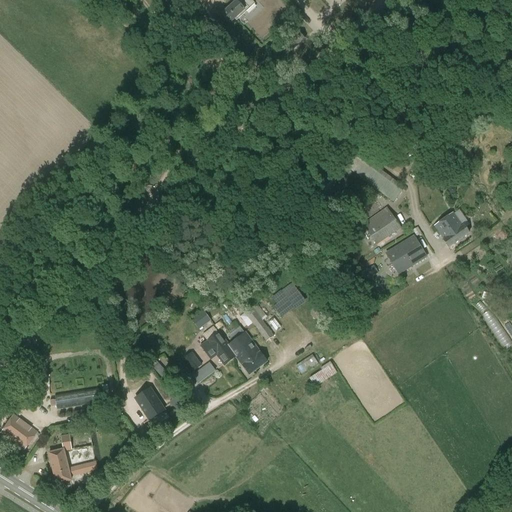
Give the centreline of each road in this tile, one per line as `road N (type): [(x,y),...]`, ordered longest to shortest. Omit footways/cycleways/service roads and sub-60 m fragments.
road 1 (track): [(0,362),(283,94)]
road 2 (track): [(83,511),(171,425),(377,304)]
road 3 (track): [(331,112),(400,155),(416,215),(442,258),(377,304)]
road 4 (track): [(283,94),(331,112),(464,108),(511,132)]
road 5 (track): [(140,229),(220,74)]
